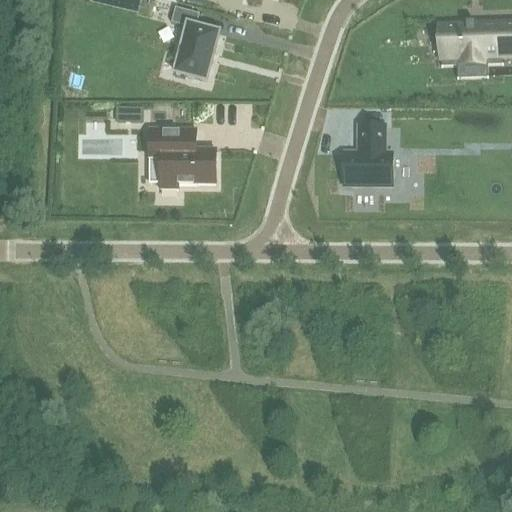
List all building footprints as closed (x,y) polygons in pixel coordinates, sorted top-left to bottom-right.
[(193,29),(178,75),(210,85),(225,38),(202,30),(206,17),(183,9),(178,24),(193,29)] [(511,25),(476,27),(476,25),(475,25),(475,27),(467,27),(467,25),(466,25),(466,27),(440,28),(441,61),(461,61),(461,67),(484,66),(483,60),(503,59),(503,58),(511,57),(511,25)] [(117,125),(143,125),(143,109),(116,109),(117,125)] [(149,140),(149,158),(153,158),(153,194),(189,194),(189,174),(193,174),(200,179),(210,179),(210,129),(179,129),(179,140),(149,140)] [(341,158),(341,192),(390,192),(390,158),(382,158),(382,131),(356,130),(356,150),(358,150),(358,158),(341,158)]
